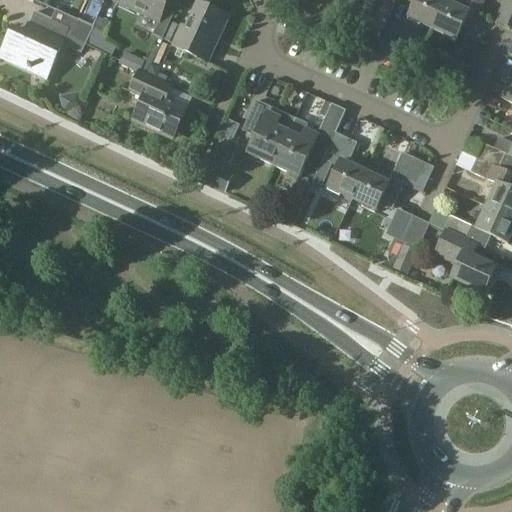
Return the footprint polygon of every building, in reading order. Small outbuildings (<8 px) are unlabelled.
[(160,23),(170,3),(171,0),(117,0),(116,3),(160,23)] [(399,0),(413,7),(407,21),(420,27),(421,25),(433,30),(445,3),(440,0),(399,0)] [(473,0),(468,13),(445,3),(433,30),(444,36),(443,38),(455,44),(465,23),(473,27),(485,0),(483,0),(473,0)] [(505,31),(511,15),(511,0),(504,0),(493,25),(505,31)] [(183,28),(173,47),(208,63),(217,44),(212,42),(216,33),(220,35),(227,18),(199,5),(187,30),(183,28)] [(13,30),(0,58),(8,62),(17,66),(18,63),(47,77),(46,79),(48,80),(63,47),(64,44),(66,40),(84,48),(85,46),(93,30),(80,24),(56,13),(55,12),(51,21),(35,13),(24,36),(19,33),(13,30)] [(150,66),(146,75),(156,79),(165,83),(167,79),(158,75),(160,70),(150,66)] [(511,71),(506,69),(500,83),(507,86),(511,88),(511,71)] [(138,73),(128,94),(144,101),(135,121),(174,139),(187,109),(168,101),(157,95),(163,84),(138,73)] [(501,99),(500,100),(501,101),(511,105),(511,88),(507,86),(501,99)] [(289,134),(277,129),(281,120),(269,115),(271,109),(257,102),(244,129),(258,135),(248,155),(273,167),(289,134)] [(325,119),(331,106),(325,103),(319,117),(325,119)] [(289,134),(273,167),(298,179),(304,166),(308,158),(313,160),(311,164),(320,168),(323,162),(336,135),(346,113),(331,106),(325,119),(317,136),(306,131),(302,140),(289,134)] [(479,117),(475,126),(479,128),(486,125),(488,121),(479,117)] [(357,145),(336,135),(323,162),(338,169),(327,192),(339,198),(340,196),(353,201),(368,169),(350,160),(357,145)] [(483,146),(476,161),(479,162),(498,171),(511,177),(511,145),(499,140),(494,151),(483,146)] [(368,169),(353,201),(364,207),(363,208),(375,214),(378,209),(378,208),(379,207),(387,211),(388,209),(392,211),(403,188),(404,185),(405,182),(415,160),(402,154),(391,179),(368,169)] [(476,160),(469,174),(470,174),(471,175),(484,181),(491,185),(492,185),(495,186),(485,209),(511,221),(511,177),(498,171),(479,162),(476,161),(476,160)] [(203,169),(197,183),(222,195),(229,180),(203,169)] [(472,228),(465,242),(470,244),(478,248),(485,251),(492,237),(508,245),(511,235),(511,221),(485,209),(475,230),(472,228)] [(397,211),(393,220),(410,227),(414,218),(397,211)] [(450,218),(444,232),(446,233),(465,242),(472,228),(451,218),(450,218)] [(446,234),(435,256),(458,266),(452,280),(484,295),(496,269),(464,255),(469,245),(470,244),(465,242),(446,233),(446,234)] [(394,269),(407,275),(417,253),(404,247),(394,269)]
